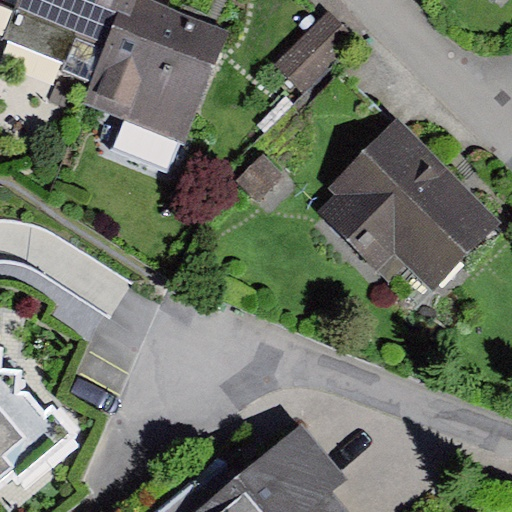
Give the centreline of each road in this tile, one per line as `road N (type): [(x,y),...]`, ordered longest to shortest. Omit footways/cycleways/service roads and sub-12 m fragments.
road 1 (residential): [(511,435),(326,374),(196,342)]
road 2 (residential): [(511,127),(374,0)]
